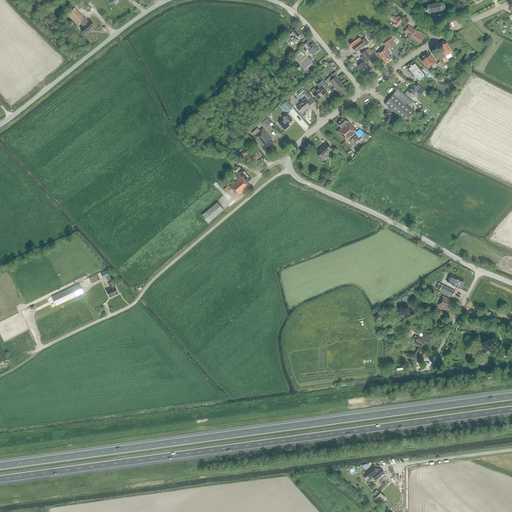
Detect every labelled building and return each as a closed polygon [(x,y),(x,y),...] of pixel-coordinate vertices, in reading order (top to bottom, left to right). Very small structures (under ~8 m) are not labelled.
[(445,7),(444,5),(445,5),(444,4),(443,3),(442,2),(442,3),(440,2),(426,5),(426,8),(425,8),(424,8),(425,8),(425,11),(425,12),(426,12),(426,11),(427,11),(427,13),(427,14),(428,14),(442,11),(442,10),(444,9),(445,7)] [(87,22),(84,18),(74,8),(67,15),(77,25),(79,22),(83,26),(80,29),(82,31),(82,34),(86,35),(88,35),(88,33),(95,27),(89,21),(87,22)] [(398,19),(393,15),(391,13),(387,17),(394,23),(392,25),(393,27),(394,28),(396,29),(398,27),(401,22),(404,19),(400,16),(398,19)] [(411,37),(415,32),(414,32),(415,30),(408,26),(404,32),(411,37)] [(298,37),(303,33),(298,27),(293,31),(293,32),(286,38),(288,41),(292,45),(298,40),(296,38),(297,37),(298,37)] [(416,30),(415,32),(411,37),(420,43),(423,39),(425,35),(418,31),(418,32),(416,30)] [(350,38),(351,40),(360,34),(358,31),(352,36),(349,33),(344,37),(347,41),(350,38)] [(364,39),(361,41),(358,36),(348,43),(356,53),(368,44),(364,39)] [(388,48),(395,43),(391,38),(384,43),(388,48)] [(319,51),(318,50),(319,49),(313,43),(312,42),(310,39),(303,45),(307,49),(309,47),(311,49),(309,51),(309,52),(312,55),(313,55),(315,53),(316,53),(319,51)] [(452,56),(450,53),(453,52),(445,40),(438,45),(445,56),(441,58),(445,63),(448,61),(447,60),(452,56)] [(392,59),(388,54),(390,53),(385,47),(382,49),(382,48),(376,53),(380,58),(381,58),(385,63),(392,59)] [(366,64),(372,59),(375,57),(368,49),(361,54),(362,56),(360,58),(363,62),(357,66),(364,75),(370,70),(366,64)] [(427,69),(436,62),(432,57),(431,58),(427,53),(420,59),(423,63),(423,64),(427,69)] [(424,68),(421,70),(415,62),(407,69),(418,82),(426,75),(429,77),(430,75),(430,76),(432,73),(424,68)] [(252,91),(261,83),(254,74),(245,82),(252,91)] [(337,90),(343,85),(336,77),(334,78),(332,76),(325,81),(328,84),(330,82),(337,90)] [(311,91),(313,93),(313,94),(318,100),(326,92),(325,91),(329,87),(322,81),(321,82),(317,85),(318,86),(315,89),(314,88),(311,91)] [(420,96),(425,91),(420,87),(415,82),(407,91),(405,93),(410,98),(413,95),(416,92),(420,96)] [(406,122),(414,112),(406,105),(410,100),(397,89),(385,104),(406,122)] [(280,98),(278,95),(270,101),(273,104),(280,98)] [(297,106),(296,107),(302,113),(301,114),(300,113),(300,114),(304,118),(304,117),(306,115),(306,111),(305,110),(308,108),(310,107),(309,106),(305,101),(304,100),(302,102),(297,107),(297,106)] [(292,108),(286,101),(282,105),(288,112),(292,108)] [(393,115),(387,111),(384,115),(387,117),(385,121),(390,125),(393,121),(395,122),(399,117),(393,114),(393,115)] [(290,125),(288,124),(292,120),(287,114),(283,118),(284,119),(279,124),(284,130),(290,125)] [(353,141),(358,137),(355,134),(357,132),(349,122),(345,117),(337,124),(341,128),(337,132),(346,141),(350,138),(353,141)] [(267,151),(274,145),(270,140),(272,139),(263,129),(257,134),(257,133),(256,133),(256,134),(253,137),(262,147),(264,149),(265,148),(267,151)] [(322,159),(332,150),(326,143),(316,153),(322,159)] [(240,157),(245,153),(242,148),(237,152),(240,157)] [(256,160),(260,157),(254,150),(251,153),(249,150),(243,155),(246,159),(251,155),(256,160)] [(247,183),(251,179),(242,168),(241,169),(239,167),(235,171),(236,173),(235,174),(235,176),(237,178),(238,178),(241,176),(242,177),(230,187),(238,196),(250,186),(247,183)] [(224,210),(217,202),(201,215),(208,223),(224,210)] [(109,276),(108,276),(106,271),(100,273),(103,279),(106,277),(108,282),(111,288),(106,290),(108,293),(107,293),(108,295),(109,295),(110,297),(118,294),(115,287),(114,287),(109,276)] [(456,277),(453,276),(449,283),(452,285),(460,289),(464,281),(456,277)] [(91,284),(91,283),(93,282),(91,277),(89,278),(79,283),(79,284),(34,305),(39,314),(84,293),(81,288),(91,284)] [(446,284),(443,283),(442,284),(440,283),(436,289),(452,297),(455,291),(445,286),(446,284)] [(40,332),(99,304),(95,295),(36,323),(40,332)] [(437,305),(443,308),(442,309),(446,311),(447,309),(449,310),(453,302),(451,301),(451,300),(448,298),(443,296),(441,299),(437,305)] [(415,335),(409,332),(406,337),(412,341),(415,335)] [(434,339),(429,336),(428,338),(427,338),(428,335),(424,333),(422,337),(423,337),(422,339),(415,336),(412,342),(422,347),(425,341),(426,342),(431,344),(434,339)] [(426,354),(422,352),(417,361),(421,363),(426,354)] [(373,467),(362,475),(368,481),(373,477),(375,480),(385,473),(381,468),(373,467)] [(385,497),(377,490),(373,494),(375,496),(373,498),(380,504),(383,500),(385,497)]
